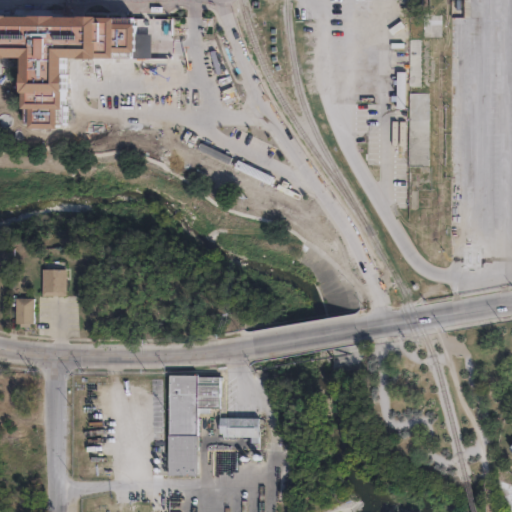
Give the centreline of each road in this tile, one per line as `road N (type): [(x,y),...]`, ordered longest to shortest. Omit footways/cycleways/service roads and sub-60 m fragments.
road 1 (secondary): [(0,346),(158,358),(248,346)]
road 2 (residential): [(55,511),(58,355)]
road 3 (secondary): [(362,327),(511,301)]
